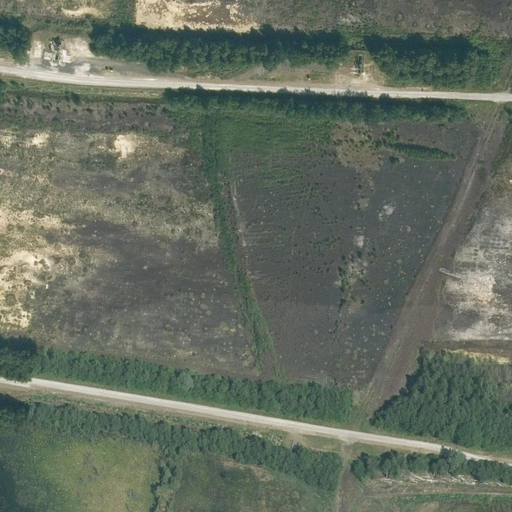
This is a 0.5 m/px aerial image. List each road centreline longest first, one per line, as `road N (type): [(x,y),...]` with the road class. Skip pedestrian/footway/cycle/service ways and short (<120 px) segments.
road 1 (track): [(511,463),(443,444),(0,373)]
road 2 (track): [(0,60),(511,90)]
road 3 (track): [(443,444),(384,464),(300,449)]
